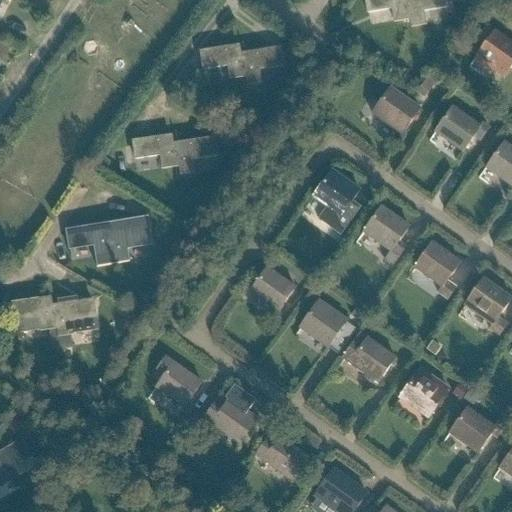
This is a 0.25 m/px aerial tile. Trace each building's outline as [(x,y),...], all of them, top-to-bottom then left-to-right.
[(396,23),(411,20),(409,9),(406,10),(404,0),(367,0),(370,14),(394,10),(396,23)] [(409,9),(411,20),(412,28),(426,26),(424,12),(448,8),(446,0),(404,0),(406,10),(409,9)] [(485,46),(475,59),(503,79),(511,66),(511,48),(486,30),(478,41),(485,46)] [(230,82),(247,80),(245,68),(242,69),(241,58),(239,49),(200,54),(203,72),(228,68),(230,82)] [(281,52),(241,58),(242,69),(245,68),(247,80),(248,87),(261,85),(259,73),(284,69),(281,52)] [(424,84),(417,93),(426,99),(432,89),(424,84)] [(388,90),(370,116),(401,137),(419,111),(388,90)] [(482,124),(479,130),(451,111),(434,136),(462,155),(473,139),(480,144),(490,129),(482,124)] [(177,170),(174,146),(172,147),(171,139),(133,144),(135,161),(160,158),(162,172),(177,170)] [(214,141),(174,146),(177,170),(180,169),(181,177),(194,175),(192,161),(216,158),(214,141)] [(511,152),(503,146),(485,171),(511,190),(511,152)] [(330,174),(313,199),(327,209),(318,222),(339,237),(356,212),(348,207),(350,205),(358,193),(357,193),(331,175),(330,174)] [(381,209),(363,234),(390,253),(384,262),(393,268),(404,252),(396,247),(409,228),(381,209)] [(148,220),(105,227),(106,235),(108,243),(112,242),(112,246),(114,257),(116,266),(129,264),(127,250),(152,246),(148,220)] [(105,227),(66,233),(69,250),(93,247),(96,269),(116,266),(114,257),(112,246),(112,242),(108,243),(106,235),(105,227)] [(431,245),(414,270),(440,288),(437,295),(447,303),(456,289),(446,283),(459,265),(431,245)] [(247,281),(236,298),(245,304),(251,296),(278,314),(295,290),(266,270),(255,287),(247,281)] [(483,281),(465,306),(492,325),(488,332),(499,339),(508,326),(498,319),(511,301),(483,281)] [(50,300),(11,306),(15,333),(40,329),(41,332),(57,330),(58,330),(56,319),(52,320),(50,309),(51,308),(50,300)] [(51,308),(50,309),(52,320),(56,319),(58,330),(57,330),(57,334),(59,346),(71,344),(70,337),(71,336),(71,333),(96,330),(92,302),(77,305),(76,302),(59,304),(60,307),(51,308)] [(318,302),(299,330),(327,349),(329,347),(339,354),(354,331),(345,324),(346,322),(318,302)] [(367,317),(357,310),(351,318),(361,325),(367,317)] [(57,334),(49,335),(51,347),(59,346),(57,334)] [(360,335),(341,361),(349,367),(350,365),(377,385),(394,360),(367,341),(368,340),(360,335)] [(430,345),(425,352),(434,358),(439,351),(430,345)] [(164,358),(155,372),(164,378),(155,391),(183,410),(201,384),(173,365),(174,364),(164,358)] [(417,376),(400,401),(427,420),(444,395),(445,396),(449,390),(420,370),(416,375),(417,376)] [(461,402),(469,390),(461,384),(452,396),(461,402)] [(216,399),(202,421),(211,428),(212,426),(239,446),(255,423),(246,416),(255,402),(234,387),(225,400),(227,402),(225,405),(217,399),(216,399)] [(481,397),(471,391),(464,401),(474,408),(481,397)] [(466,411),(449,435),(477,455),(490,436),(497,441),(505,427),(499,422),(494,430),(466,411)] [(268,436),(254,458),(263,464),(263,463),(292,482),(307,460),(279,441),(277,443),(268,436)] [(0,487),(25,472),(21,465),(33,457),(23,440),(0,453),(0,487)] [(78,442),(71,450),(79,456),(85,448),(78,442)] [(511,453),(499,471),(511,479),(511,453)] [(77,492),(86,474),(78,471),(69,488),(77,492)] [(334,472),(315,498),(334,511),(354,511),(366,495),(334,472)] [(143,491),(134,484),(120,501),(130,508),(143,491)]
